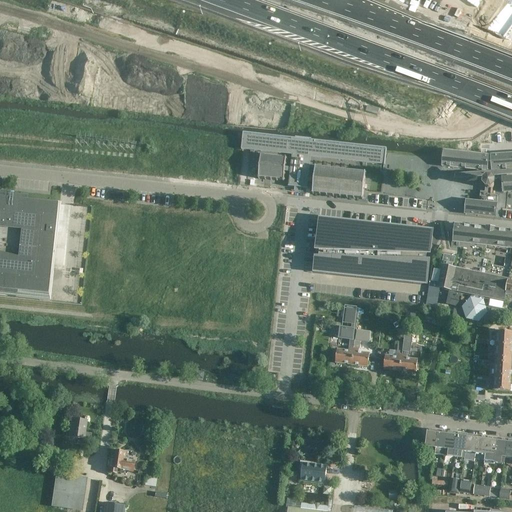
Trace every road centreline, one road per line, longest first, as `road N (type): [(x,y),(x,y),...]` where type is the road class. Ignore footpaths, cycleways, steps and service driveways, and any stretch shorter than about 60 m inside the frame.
road 1 (unclassified): [(511,429),(43,364)]
road 2 (motorway): [(207,0),(511,115)]
road 3 (motorway): [(271,0),(511,95)]
road 4 (unclassified): [(0,171),(240,200)]
road 5 (unclassified): [(511,225),(305,204)]
